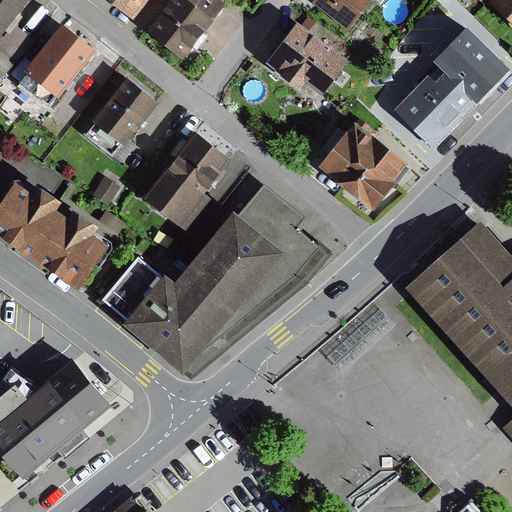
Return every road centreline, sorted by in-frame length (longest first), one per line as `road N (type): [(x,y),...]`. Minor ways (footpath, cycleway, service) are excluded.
road 1 (residential): [(184,418),(383,249)]
road 2 (residential): [(184,418),(148,375),(0,262)]
road 3 (residential): [(199,101),(383,249)]
road 4 (residential): [(383,249),(511,119)]
road 5 (residential): [(71,0),(199,101)]
road 6 (residential): [(68,511),(184,418)]
road 7 (residential): [(199,101),(278,0)]
